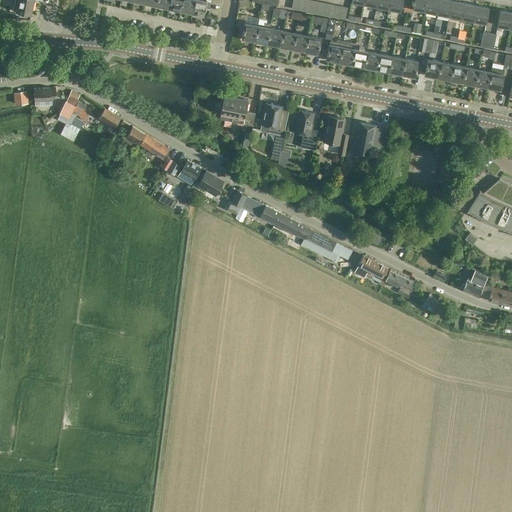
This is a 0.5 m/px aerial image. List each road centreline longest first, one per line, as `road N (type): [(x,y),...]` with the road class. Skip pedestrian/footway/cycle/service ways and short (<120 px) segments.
road 1 (unclassified): [(0,85),(74,83),(331,233),(463,298),(511,312)]
road 2 (tertiary): [(214,66),(511,125)]
road 3 (tertiary): [(41,39),(214,66)]
road 4 (unknown): [(221,32),(103,10)]
